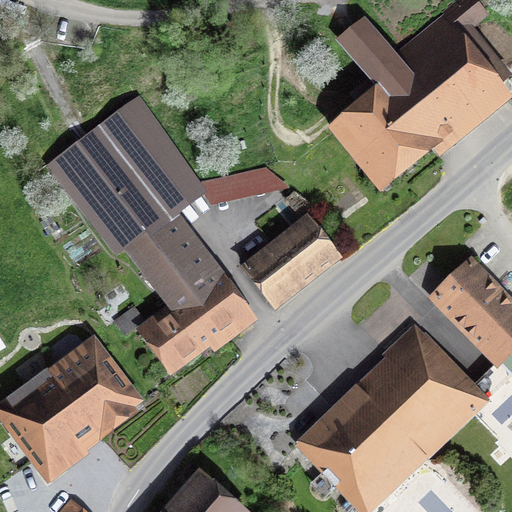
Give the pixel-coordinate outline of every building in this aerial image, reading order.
[(374,92),(326,130),(381,197),(434,154),(439,160),(511,100),(511,96),(463,37),(489,16),(476,0),(458,0),(393,54),(364,19),(335,43),(374,92)] [(125,254),(166,310),(220,270),(181,217),(210,196),(138,99),(46,166),(117,261),(125,254)] [(230,119),(236,109),(227,103),(220,113),(230,119)] [(266,168),(209,181),(214,207),(290,190),(266,168)] [(343,261),(307,215),(239,269),(275,314),(343,261)] [(40,222),(48,236),(58,230),(51,217),(40,222)] [(498,372),(511,358),(511,299),(506,293),(511,287),(511,279),(507,275),(498,284),(472,257),(428,299),(498,372)] [(214,356),(259,324),(220,270),(166,310),(135,332),(170,380),(211,351),(214,356)] [(145,323),(134,308),(113,322),(124,338),(145,323)] [(356,511),(374,511),(489,402),(415,326),(383,356),(386,359),(294,447),(356,511)] [(0,404),(0,420),(48,486),(90,456),(88,453),(139,415),(136,411),(144,405),(94,336),(0,404)] [(245,511),(200,472),(164,511),(245,511)] [(84,511),(70,500),(59,511),(84,511)]
